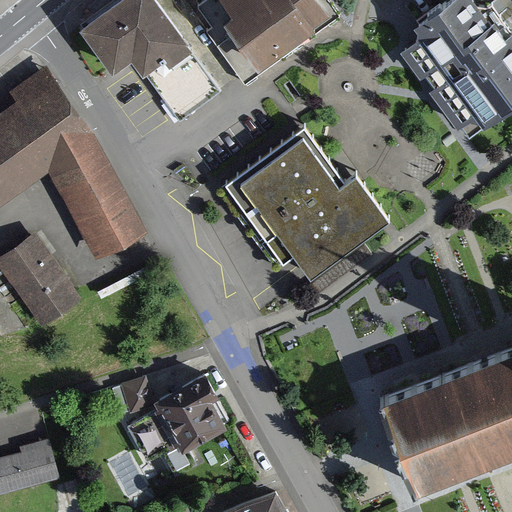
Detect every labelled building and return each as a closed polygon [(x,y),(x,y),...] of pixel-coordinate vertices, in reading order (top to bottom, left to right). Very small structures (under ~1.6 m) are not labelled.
[(159,0),(120,0),(81,29),(111,70),(134,53),(183,122),(225,91),(159,0)] [(218,0),(216,2),(261,61),(329,11),(321,0),(218,0)] [(425,34),(406,48),(471,137),(511,107),(511,26),(497,7),(486,15),(474,0),(447,0),(417,23),(425,34)] [(54,77),(0,117),(0,207),(52,171),(101,255),(146,233),(93,130),(54,77)] [(309,128),(229,184),(285,262),(297,254),(308,269),(382,218),(354,179),(348,183),(309,128)] [(81,296),(36,238),(0,265),(0,278),(6,274),(44,324),(81,296)] [(511,351),(386,401),(421,491),(511,454),(511,351)] [(233,426),(213,386),(128,428),(148,469),(233,426)] [(54,444),(0,457),(0,496),(63,480),(54,444)] [(281,511),(276,495),(228,511),(281,511)]
